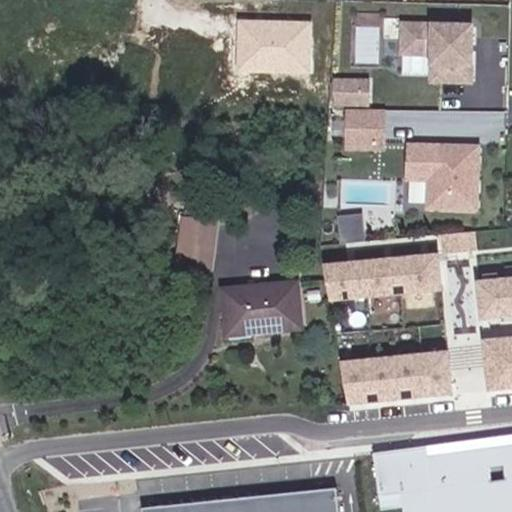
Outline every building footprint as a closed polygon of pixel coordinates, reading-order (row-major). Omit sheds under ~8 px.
[(313,22),(236,20),(234,72),(311,74),(313,22)] [(470,47),(471,28),(403,25),(401,53),(431,55),(430,81),(469,83),(470,53),(465,53),(465,47),(470,47)] [(369,77),(334,77),(334,104),(369,104),(369,77)] [(384,112),(349,111),(348,143),(383,144),(384,112)] [(444,149),(410,148),(409,186),(430,187),(430,215),(477,216),(478,149),(457,149),(457,153),(444,153),(444,149)] [(365,212),(341,214),(342,240),(366,239),(365,212)] [(209,217),(182,215),(179,265),(205,267),(209,217)] [(444,233),(445,251),(480,247),(478,229),(444,233)] [(439,255),(322,265),(330,305),(444,294),(439,255)] [(261,320),(262,331),(301,328),(298,283),(222,289),(225,321),(261,320)] [(511,293),(481,297),(482,307),(511,303),(511,293)] [(511,303),(482,307),(489,390),(511,387),(511,303)] [(261,320),(225,321),(226,334),(262,331),(261,320)] [(449,352),(340,363),(348,407),(454,395),(449,352)] [(511,511),(511,436),(373,454),(380,511),(391,511),(404,510),(404,511),(511,511)] [(337,511),(335,490),(142,510),(142,511),(337,511)]
